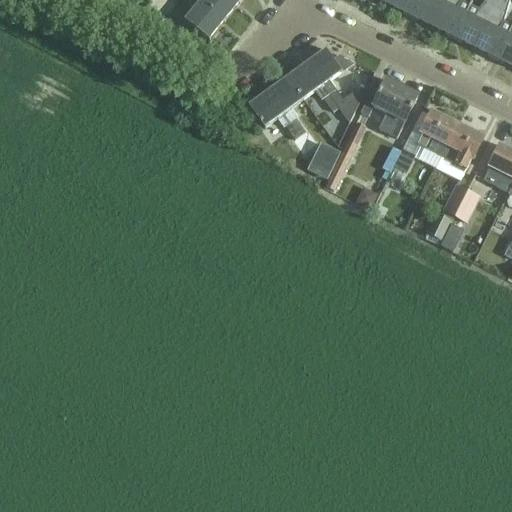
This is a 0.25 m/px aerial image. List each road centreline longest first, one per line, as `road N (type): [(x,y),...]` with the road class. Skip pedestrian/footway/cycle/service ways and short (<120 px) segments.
road 1 (residential): [(75,0),(214,69),(237,65),(298,0)]
road 2 (residential): [(511,110),(299,0)]
